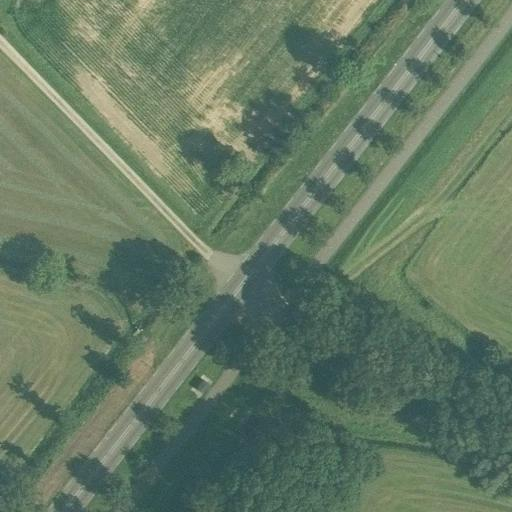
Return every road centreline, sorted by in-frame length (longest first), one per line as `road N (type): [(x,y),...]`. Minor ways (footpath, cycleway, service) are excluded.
road 1 (primary): [(238,287),(463,0)]
road 2 (unclassified): [(511,420),(273,316),(238,287)]
road 3 (primary): [(62,511),(238,287)]
